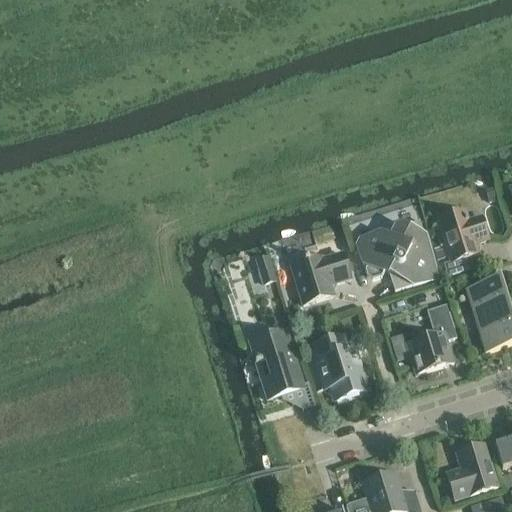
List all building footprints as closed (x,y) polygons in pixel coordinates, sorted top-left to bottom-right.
[(493,188),(485,191),(489,204),(497,202),(493,188)] [(488,242),(481,219),(468,224),(466,217),(439,225),(451,264),(444,267),(447,279),(473,271),(469,260),(478,257),(475,246),(488,242)] [(389,275),(395,294),(438,281),(420,224),(360,242),(356,245),(363,267),(367,269),(365,273),(367,280),(372,283),(382,280),(385,273),(389,275)] [(442,251),(434,253),(437,262),(445,259),(442,251)] [(351,282),(343,256),(323,262),(322,261),(309,265),(308,263),(304,264),(305,266),(291,270),(303,308),(334,299),(331,288),(351,282)] [(257,264),(264,287),(275,283),(268,260),(257,264)] [(474,302),(491,355),(511,348),(511,317),(504,293),(500,282),(476,289),(479,301),(474,302)] [(406,348),(416,378),(454,366),(447,344),(456,341),(446,308),(427,314),(435,339),(406,348)] [(256,367),(267,403),(283,398),(282,396),(290,394),(291,396),(305,392),(287,334),(249,346),(255,364),(255,367),(256,367)] [(354,361),(357,357),(355,351),(348,353),(344,339),(312,350),(320,376),(322,375),(326,391),(331,390),(336,403),(368,393),(358,363),(354,361)] [(511,441),(495,447),(503,471),(511,468),(511,441)] [(456,456),(461,472),(446,477),(455,504),(498,490),(485,448),(456,456)] [(368,502),(366,502),(346,509),(347,511),(406,511),(395,477),(396,476),(396,475),(361,486),(361,487),(363,486),(368,502)] [(502,480),(506,491),(511,488),(511,486),(509,478),(502,480)] [(449,498),(437,501),(440,511),(443,511),(452,509),(449,498)] [(505,511),(501,500),(478,508),(479,511),(505,511)]
